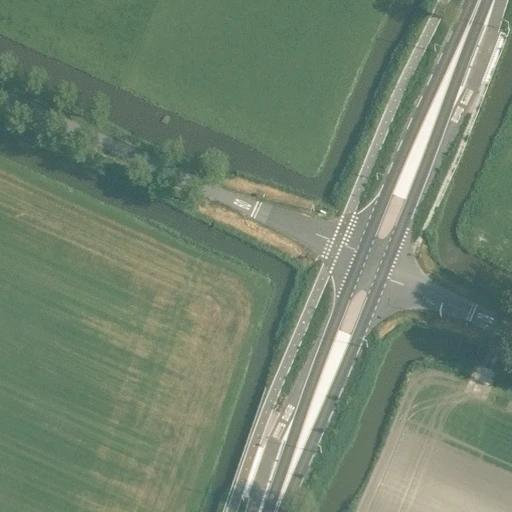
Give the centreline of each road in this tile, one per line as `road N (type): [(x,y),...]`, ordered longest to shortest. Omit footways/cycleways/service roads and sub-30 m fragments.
road 1 (unclassified): [(368,257),(0,91)]
road 2 (primary): [(368,257),(474,0)]
road 3 (primary): [(270,511),(368,257)]
road 4 (unclassified): [(511,326),(368,257)]
